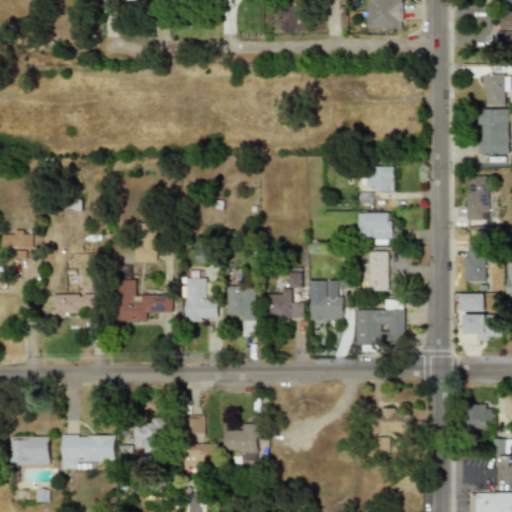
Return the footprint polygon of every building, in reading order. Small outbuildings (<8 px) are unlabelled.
[(102,0),(103,16),(113,16),(113,0),(102,0)] [(366,0),(366,29),(401,29),(401,0),(366,0)] [(511,11),(504,11),(504,31),(497,31),(497,45),(511,45),(511,11)] [(510,95),(510,73),(482,73),(482,105),(501,105),(501,95),(510,95)] [(510,154),(509,121),(511,121),(511,108),(478,109),(479,154),(510,154)] [(393,190),(393,166),(373,166),(373,190),(393,190)] [(465,175),(465,215),(488,215),(488,175),(465,175)] [(357,238),(392,238),(392,213),(357,213),(357,238)] [(134,261),(156,261),(156,223),(134,223),(134,261)] [(3,231),(3,250),(33,250),(33,231),(3,231)] [(486,243),(464,243),(464,281),(486,281),(486,243)] [(388,251),(369,251),(369,261),(362,261),(362,291),(388,291),(388,251)] [(302,273),(290,273),(290,286),(302,286),(302,273)] [(217,322),(217,299),(206,299),(206,277),(184,277),(184,322),(217,322)] [(115,320),(148,321),(148,311),(171,311),(172,293),(135,292),(135,280),(116,279),(115,320)] [(343,295),(337,295),(337,281),(309,281),(309,320),(343,320),(343,295)] [(226,315),(238,315),(238,335),(256,335),(256,285),(226,285),(226,315)] [(303,300),(293,300),(293,290),(268,291),(268,320),(303,319),(303,300)] [(82,317),(82,308),(100,308),(100,293),(53,293),(53,317),(82,317)] [(483,293),(458,293),(458,311),(483,311),(483,293)] [(404,299),(385,299),(385,309),(356,309),(356,345),(404,345),(404,299)] [(500,340),(500,313),(462,313),(462,333),(473,333),(473,340),(500,340)] [(469,430),(494,430),(494,404),(469,404),(469,430)] [(401,408),(381,408),(381,435),(410,435),(410,415),(401,415),(401,408)] [(203,415),(184,415),(183,433),(202,433),(203,415)] [(165,419),(134,419),(134,452),(165,452),(165,419)] [(224,452),(261,450),(260,424),(235,425),(236,432),(223,432),(224,452)] [(114,434),(62,435),(62,468),(82,468),(82,459),(114,459),(114,434)] [(11,464),(50,464),(50,436),(11,436),(11,464)] [(189,444),(189,467),(217,467),(217,444),(189,444)] [(472,511),(511,511),(511,492),(472,493),(472,511)] [(186,511),(201,511),(201,502),(186,503),(186,511)]
